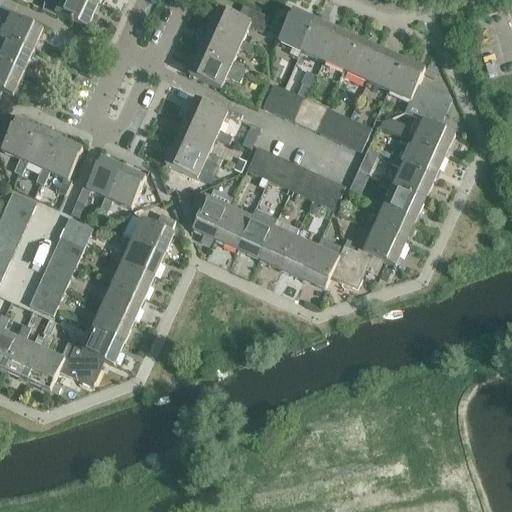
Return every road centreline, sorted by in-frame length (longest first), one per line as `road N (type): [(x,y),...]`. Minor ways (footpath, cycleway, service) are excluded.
road 1 (residential): [(152,70),(355,163)]
road 2 (residential): [(118,55),(84,129),(118,143),(152,70)]
